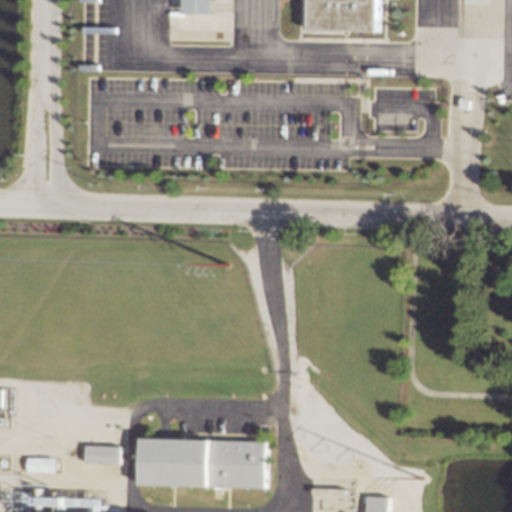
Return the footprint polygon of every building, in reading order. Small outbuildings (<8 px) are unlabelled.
[(219,0),(219,11),(190,11),(190,0),(219,0)] [(314,0),(384,0),(384,30),(314,28),(314,0)] [(147,485),(148,437),(271,441),(271,488),(147,485)] [(90,445),(90,462),(124,463),(124,446),(90,445)] [(31,457),(30,471),(60,473),(61,458),(31,457)] [(371,496),(370,511),(392,511),(393,496),(371,496)]
